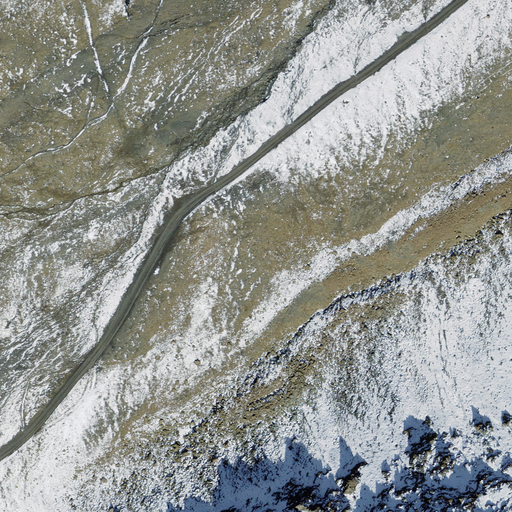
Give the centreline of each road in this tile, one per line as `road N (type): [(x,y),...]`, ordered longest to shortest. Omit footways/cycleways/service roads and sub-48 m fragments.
road 1 (track): [(0,452),(27,433),(99,349),(166,233),(465,0)]
road 2 (track): [(126,139),(79,0)]
